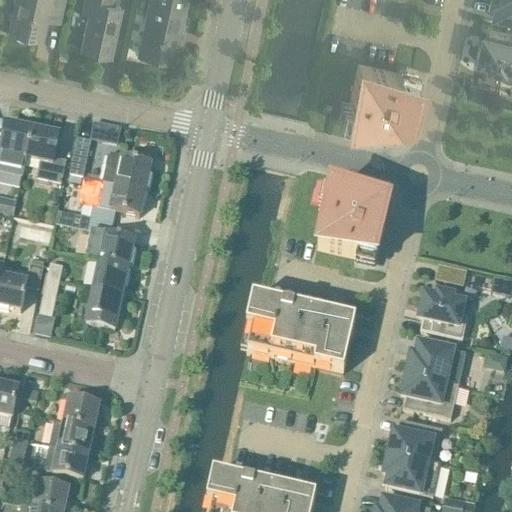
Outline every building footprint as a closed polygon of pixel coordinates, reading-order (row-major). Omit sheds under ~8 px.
[(40,38),(44,22),(58,25),(60,12),(62,0),(15,0),(8,31),(16,33),(16,36),(32,40),(32,37),(40,38)] [(111,57),(121,9),(110,6),(111,0),(85,0),(82,14),(89,16),(81,51),(111,57)] [(172,62),(185,0),(150,0),(143,36),(145,37),(141,55),(172,62)] [(511,0),(489,0),(489,5),(493,6),(491,16),(511,20),(511,0)] [(511,32),(489,27),(487,36),(482,35),(476,63),(488,65),(487,70),(503,74),(504,69),(511,70),(511,32)] [(345,124),(377,131),(403,137),(416,79),(358,66),(345,124)] [(470,85),(467,98),(481,101),(484,88),(470,85)] [(0,151),(0,176),(22,181),(25,165),(32,133),(5,128),(0,152),(0,151)] [(32,133),(25,165),(38,168),(35,184),(59,189),(64,166),(53,163),(58,139),(32,133)] [(69,177),(68,179),(69,179),(81,182),(82,182),(90,146),(90,145),(76,142),(76,143),(69,177)] [(100,185),(100,186),(101,186),(115,189),(144,196),(150,169),(119,162),(113,188),(100,185)] [(69,179),(68,186),(79,189),(81,182),(69,179)] [(91,211),(88,223),(112,229),(114,216),(139,221),(144,196),(115,189),(101,186),(100,186),(95,212),(91,211)] [(50,194),(47,205),(57,207),(60,196),(50,194)] [(316,253),(354,261),(374,266),(388,208),(329,194),(316,253)] [(0,202),(0,217),(12,220),(15,206),(0,202)] [(97,266),(99,266),(128,272),(134,245),(109,240),(112,229),(88,223),(88,224),(57,217),(54,229),(86,235),(86,236),(89,237),(84,263),(97,266)] [(99,266),(93,295),(122,302),(128,272),(99,266)] [(1,280),(0,283),(0,312),(19,317),(25,292),(37,295),(42,271),(30,268),(26,285),(1,280)] [(49,268),(45,285),(58,288),(61,271),(49,268)] [(511,285),(491,281),(488,293),(511,298),(511,285)] [(50,323),(58,288),(45,285),(38,320),(50,323)] [(117,327),(116,327),(122,302),(93,295),(85,331),(115,337),(117,327)] [(423,298),(419,314),(417,325),(421,326),(419,336),(461,345),(466,322),(460,320),(463,307),(451,305),(452,300),(436,296),(435,301),(423,298)] [(239,355),(246,356),(342,378),(354,326),(258,304),(251,303),(239,355)] [(407,367),(404,379),(457,391),(464,358),(417,347),(415,356),(410,355),(407,367)] [(399,403),(404,404),(402,414),(449,424),(457,391),(404,379),(402,392),(399,403)] [(0,388),(0,420),(11,422),(17,392),(0,388)] [(23,394),(21,404),(35,406),(37,397),(23,394)] [(67,403),(62,428),(93,435),(98,410),(67,403)] [(390,445),(387,456),(434,467),(441,435),(399,425),(397,434),(392,433),(390,445)] [(47,451),(55,453),(87,460),(93,435),(62,428),(53,426),(47,451)] [(14,434),(12,443),(27,446),(28,438),(14,434)] [(12,443),(10,453),(24,456),(27,446),(12,443)] [(55,453),(50,478),(69,482),(82,485),(87,460),(55,453)] [(381,481),(386,482),(384,492),(432,503),(439,468),(434,467),(387,456),(384,470),(381,481)] [(36,486),(31,509),(30,511),(63,511),(68,493),(67,493),(69,482),(50,478),(40,476),(37,487),(36,486)] [(312,511),(314,502),(218,481),(211,479),(203,511),(312,511)] [(444,502),(442,511),(446,511),(462,511),(463,506),(444,502)] [(374,511),(420,511),(382,503),(379,511),(378,511),(375,511),(374,511)]
